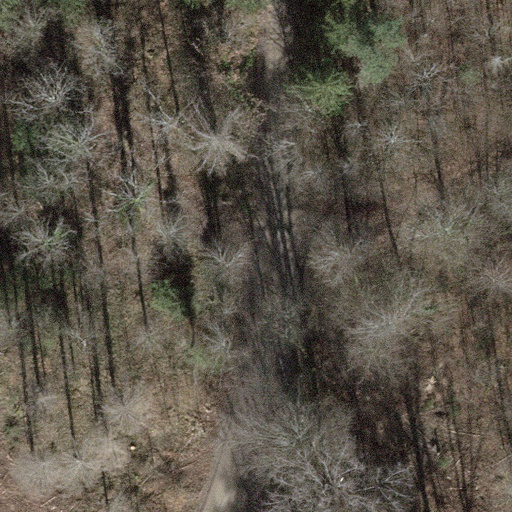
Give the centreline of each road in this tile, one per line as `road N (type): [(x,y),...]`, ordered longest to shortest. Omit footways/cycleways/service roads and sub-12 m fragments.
road 1 (track): [(296,0),(276,264),(241,447),(213,511)]
road 2 (track): [(276,264),(511,135)]
